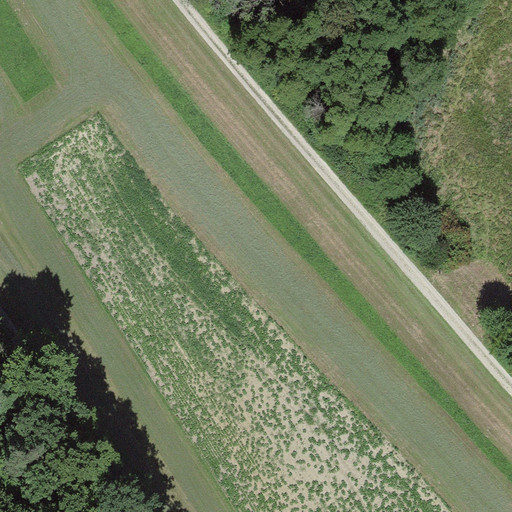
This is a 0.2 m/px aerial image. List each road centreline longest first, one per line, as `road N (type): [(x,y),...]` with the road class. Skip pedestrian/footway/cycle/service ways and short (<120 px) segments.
road 1 (track): [(190,0),(334,178),(511,371)]
road 2 (track): [(136,511),(0,310)]
